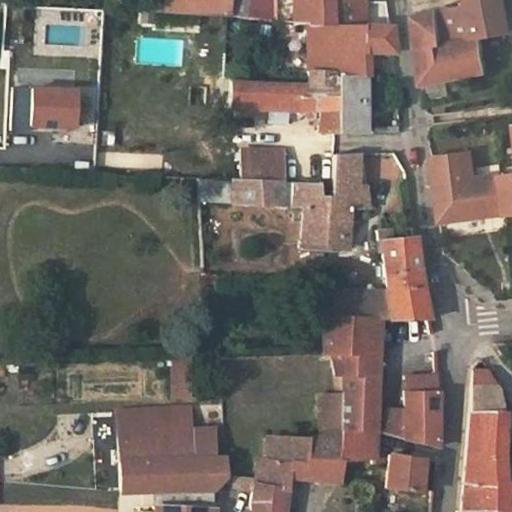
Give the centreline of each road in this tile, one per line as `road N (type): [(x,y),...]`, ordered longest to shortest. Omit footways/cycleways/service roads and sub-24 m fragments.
road 1 (residential): [(449,325),(430,255),(398,0)]
road 2 (residential): [(444,511),(454,363),(449,325)]
road 3 (unknown): [(420,143),(244,134)]
